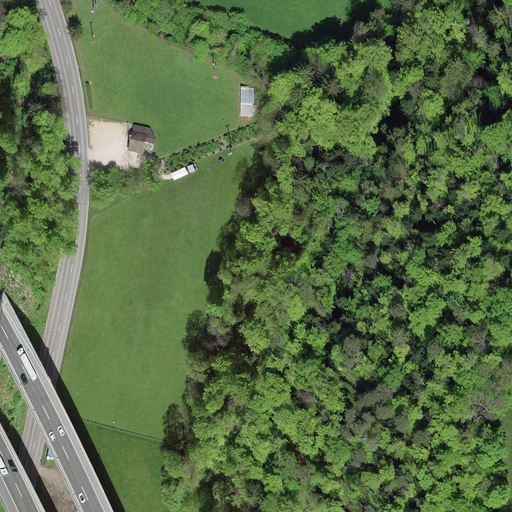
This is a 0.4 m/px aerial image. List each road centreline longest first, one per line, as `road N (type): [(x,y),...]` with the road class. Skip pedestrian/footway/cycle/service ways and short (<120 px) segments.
road 1 (secondary): [(48,0),(73,92),(78,222),(19,511)]
road 2 (motorway): [(92,511),(0,323)]
